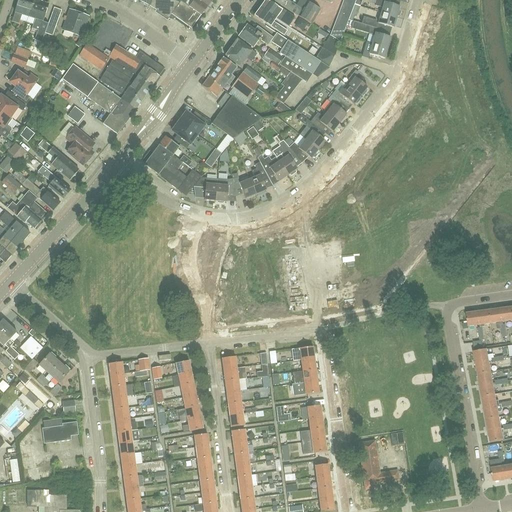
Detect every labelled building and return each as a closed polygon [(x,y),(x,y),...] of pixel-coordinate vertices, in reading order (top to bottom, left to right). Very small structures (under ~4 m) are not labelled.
[(22,15),(28,17),(34,0),(18,0),(17,6),(12,22),(18,24),(22,15)] [(49,4),(35,0),(34,0),(28,17),(35,20),(33,25),(32,29),(31,31),(37,33),(34,40),(41,43),(45,33),(39,31),(45,15),(49,4)] [(167,1),(167,0),(151,0),(149,6),(169,19),(170,20),(174,19),(176,18),(191,29),(200,16),(178,0),(174,6),(167,1)] [(178,0),(200,16),(201,16),(212,0),(167,0),(167,1),(174,6),(178,0)] [(267,0),(264,0),(260,7),(277,18),(279,15),(291,23),(295,17),(282,9),(282,10),(267,0)] [(298,7),(296,6),(288,0),(273,0),(291,12),(298,16),(301,11),(302,9),(303,7),(300,4),(298,7)] [(382,8),(381,13),(397,17),(398,16),(400,15),(401,12),(400,11),(399,9),(400,7),(392,4),(392,0),(393,0),(376,0),(375,5),(382,8)] [(343,1),(341,6),(352,10),(354,5),(343,1)] [(307,2),(304,6),(318,15),(321,10),(307,2)] [(303,7),(302,9),(301,11),(315,20),(318,15),(304,6),(303,7)] [(341,6),(340,11),(350,15),(350,14),(352,10),(341,6)] [(274,22),(277,18),(260,7),(254,16),(276,30),(284,36),(287,31),(279,25),(274,22)] [(53,8),(45,33),(47,34),(52,36),(62,11),(53,8)] [(69,10),(65,22),(62,30),(73,34),(80,14),(69,10)] [(315,20),(301,11),(298,16),(312,25),(315,20)] [(340,11),(338,16),(348,20),(350,15),(340,11)] [(393,28),(397,17),(381,13),(378,24),(393,28)] [(88,17),(80,14),(73,34),(82,37),(88,17)] [(439,14),(435,28),(449,32),(448,38),(459,41),(461,35),(458,35),(462,21),(439,14)] [(338,16),(336,21),(346,25),(348,20),(338,16)] [(353,22),(375,28),(377,21),(363,17),(361,24),(353,21),(353,22)] [(336,21),(334,26),(344,30),(346,25),(336,21)] [(373,35),(373,33),(375,28),(353,22),(351,29),(373,35)] [(267,46),(273,38),(258,27),(255,31),(247,25),(239,36),(253,47),(258,40),(260,42),(261,41),(267,46)] [(332,31),(342,35),(344,30),(334,26),(332,31)] [(332,31),(330,36),(340,42),(342,35),(332,31)] [(375,33),(372,44),(388,48),(391,38),(375,33)] [(307,83),(321,62),(279,34),(273,43),(282,49),(279,53),(285,57),(279,66),(289,72),(302,80),(307,83)] [(330,37),(323,47),(335,56),(335,55),(337,49),(340,43),(330,37)] [(251,62),(253,59),(257,54),(239,41),(240,40),(238,38),(231,47),(246,59),(251,62)] [(109,59),(108,58),(87,44),(79,55),(101,70),(109,59)] [(388,48),(372,44),(369,54),(384,59),(388,48)] [(430,46),(426,58),(451,65),(455,54),(459,55),(461,49),(445,44),(444,50),(430,46)] [(136,57),(124,50),(116,46),(109,57),(116,61),(115,63),(112,61),(100,82),(121,95),(134,74),(137,75),(121,99),(135,110),(164,69),(140,52),(136,57)] [(246,59),(231,47),(225,55),(241,66),(246,59)] [(334,56),(323,47),(316,58),(329,67),(334,56)] [(269,49),(264,56),(273,61),(278,65),(283,59),(269,49)] [(14,55),(13,57),(11,63),(24,68),(27,60),(14,55)] [(270,66),(273,61),(264,56),(261,60),(270,66)] [(218,65),(208,78),(222,89),(226,83),(229,85),(235,78),(231,75),(237,68),(223,58),(218,65)] [(426,58),(422,70),(437,74),(435,80),(446,83),(451,65),(426,58)] [(117,134),(135,110),(121,99),(73,65),(62,80),(110,114),(103,124),(117,134)] [(257,83),(261,77),(247,67),(243,72),(257,83)] [(361,96),(363,96),(364,95),(366,93),(367,91),(366,90),(367,88),(355,78),(359,73),(355,71),(348,80),(351,82),(348,86),(361,96)] [(9,83),(15,87),(11,92),(26,102),(29,97),(26,95),(37,80),(31,75),(28,79),(18,72),(9,83)] [(259,85),(243,72),(231,88),(247,101),(259,85)] [(273,97),(275,98),(283,104),(302,80),(289,72),(280,84),(282,85),(273,97)] [(202,87),(216,97),(222,89),(208,78),(202,87)] [(419,82),(412,93),(435,107),(441,97),(445,100),(449,94),(435,85),(431,90),(423,85),(419,82)] [(335,90),(331,95),(341,103),(345,98),(354,105),(355,104),(357,104),(358,103),(360,100),(360,99),(360,97),(361,96),(348,86),(346,85),(339,93),(335,90)] [(412,93),(405,103),(410,106),(418,111),(415,116),(425,123),(435,107),(412,93)] [(324,111),(326,113),(339,123),(346,115),(337,107),(341,103),(331,95),(328,100),(331,103),(324,111)] [(0,96),(0,110),(10,118),(17,108),(22,111),(26,107),(13,98),(10,103),(0,96)] [(232,97),(216,118),(212,124),(233,140),(239,135),(262,119),(232,97)] [(68,117),(78,124),(85,115),(75,107),(68,117)] [(0,135),(5,139),(11,131),(11,128),(8,126),(12,119),(10,118),(0,110),(0,135)] [(180,121),(179,122),(197,135),(204,126),(207,121),(202,117),(198,122),(186,113),(185,114),(183,113),(178,120),(180,121)] [(310,122),(313,124),(320,130),(324,125),(332,132),(339,123),(326,113),(323,117),(317,113),(310,122)] [(309,129),(313,124),(310,122),(301,115),(297,120),(309,129)] [(396,117),(389,126),(405,139),(407,140),(413,132),(418,136),(423,129),(406,115),(402,121),(396,117)] [(445,115),(439,124),(446,128),(451,120),(445,115)] [(197,135),(179,122),(178,123),(176,122),(171,129),(173,130),(172,132),(184,141),(181,145),(186,150),(190,145),(197,135)] [(389,126),(382,134),(388,139),(383,144),(399,157),(405,150),(399,146),(405,139),(389,126)] [(25,127),(19,136),(27,143),(34,134),(25,127)] [(94,145),(92,143),(75,129),(66,139),(73,145),(67,152),(83,165),(86,161),(89,161),(92,158),(91,156),(93,154),(89,151),(94,145)] [(312,131),(305,140),(318,150),(325,141),(312,131)] [(294,143),(289,148),(296,156),(301,150),(311,159),(313,157),(315,157),(318,153),(317,151),(318,150),(305,140),(300,135),(294,143)] [(433,135),(428,141),(434,146),(439,140),(433,135)] [(165,137),(159,145),(173,155),(179,147),(165,137)] [(43,141),(38,146),(47,153),(52,148),(43,141)] [(284,159),(279,162),(288,175),(289,175),(291,176),(296,173),(295,170),(297,169),(290,160),(296,156),(289,148),(283,141),(278,144),(284,152),(281,155),(284,159)] [(144,165),(185,195),(186,196),(196,184),(187,177),(179,171),(184,164),(179,160),(173,155),(159,145),(144,165)] [(371,149),(363,158),(381,172),(383,173),(390,165),(394,168),(399,162),(381,147),(376,153),(371,149)] [(47,153),(55,160),(51,165),(70,181),(70,180),(72,181),(76,176),(75,175),(78,171),(52,148),(47,153)] [(43,163),(46,159),(38,154),(35,158),(43,163)] [(183,155),(179,160),(184,164),(188,167),(192,162),(183,155)] [(288,175),(279,162),(274,165),(269,156),(264,159),(261,156),(258,158),(260,162),(268,178),(273,174),(279,182),(288,175)] [(15,164),(7,157),(0,165),(0,168),(7,174),(15,164)] [(363,158),(357,166),(363,170),(358,176),(374,189),(379,182),(376,179),(381,172),(363,158)] [(35,159),(30,164),(37,171),(42,165),(35,159)] [(418,166),(413,161),(409,166),(414,170),(418,166)] [(255,177),(250,179),(256,195),(257,194),(258,195),(260,195),(263,194),(264,193),(264,191),(266,190),(262,181),(269,179),(268,178),(260,162),(254,165),(256,169),(252,171),(255,177)] [(43,167),(38,172),(47,179),(51,174),(43,167)] [(187,176),(187,177),(196,184),(202,175),(193,168),(187,176)] [(407,170),(402,177),(406,181),(412,174),(407,170)] [(22,181),(26,178),(21,171),(17,174),(22,181)] [(48,187),(63,199),(70,190),(51,174),(47,179),(52,183),(48,187)] [(239,184),(240,184),(238,174),(232,175),(232,179),(233,179),(234,186),(239,184)] [(14,194),(21,186),(9,175),(2,183),(14,194)] [(204,200),(215,201),(217,185),(217,179),(201,177),(194,187),(205,188),(204,200)] [(226,202),(227,191),(235,192),(234,186),(233,179),(232,179),(228,180),(227,180),(217,179),(217,185),(215,201),(217,201),(217,203),(219,203),(222,204),(223,203),(224,202),(226,202)] [(239,184),(244,194),(246,199),(256,195),(250,179),(240,184),(239,184)] [(346,180),(338,189),(357,205),(364,198),(366,200),(372,193),(356,179),(351,185),(346,180)] [(43,188),(40,191),(27,180),(23,184),(53,211),(60,203),(43,188)] [(338,189),(331,197),(337,202),(332,207),(349,222),(355,216),(351,213),(357,205),(338,189)] [(397,193),(392,190),(386,197),(391,201),(397,193)] [(8,205),(6,207),(24,223),(26,221),(34,228),(41,220),(40,219),(46,213),(34,202),(37,199),(28,192),(23,198),(31,205),(28,209),(20,201),(16,206),(12,202),(9,206),(8,205)] [(382,201),(375,210),(380,214),(388,205),(382,201)] [(319,208),(308,215),(324,237),(341,225),(334,215),(327,220),(319,208)] [(13,226),(10,229),(23,241),(30,233),(5,213),(2,217),(13,226)] [(308,215),(298,223),(307,235),(302,238),(309,248),(324,237),(308,215)] [(360,226),(356,231),(362,236),(366,231),(360,226)] [(0,233),(17,248),(23,241),(10,229),(7,233),(0,227),(0,233)] [(285,230),(273,235),(283,259),(290,256),(292,261),(302,257),(296,242),(290,244),(285,230)] [(0,240),(0,245),(11,255),(17,248),(0,233),(0,239),(0,240)] [(267,253),(261,255),(266,266),(283,259),(273,235),(261,239),(267,253)] [(0,259),(4,263),(11,255),(0,245),(0,259)] [(511,320),(511,306),(501,309),(503,322),(511,320)] [(503,322),(501,309),(489,310),(491,323),(497,323),(498,330),(501,329),(500,325),(503,324),(503,322)] [(491,323),(489,310),(478,312),(480,325),(491,323)] [(480,325),(478,312),(467,313),(468,327),(480,325)] [(3,319),(0,322),(0,330),(10,340),(17,332),(3,319)] [(0,330),(0,343),(3,346),(4,345),(8,349),(5,352),(14,360),(19,355),(10,347),(13,343),(10,340),(0,330)] [(35,346),(30,352),(36,356),(40,351),(35,346)] [(301,360),(314,359),(313,347),(291,350),(293,362),(301,361),(301,360)] [(0,361),(8,369),(13,364),(5,357),(4,358),(0,354),(3,352),(0,349),(0,361)] [(488,355),(487,349),(473,352),(475,363),(489,361),(491,360),(491,358),(494,357),(493,354),(488,355)] [(40,366),(49,375),(60,363),(50,354),(40,366)] [(223,370),(237,368),(235,357),(222,359),(223,366),(223,370)] [(38,364),(33,360),(33,359),(24,369),(29,374),(38,364)] [(141,372),(149,371),(147,359),(139,360),(141,372)] [(315,363),(314,359),(301,360),(301,361),(302,372),(316,370),(315,363)] [(175,364),(178,375),(191,372),(189,361),(175,364)] [(475,363),(478,374),(491,372),(489,361),(475,363)] [(60,363),(49,375),(59,383),(69,372),(60,363)] [(108,364),(110,376),(123,374),(122,363),(108,364)] [(160,367),(152,369),(153,380),(161,379),(160,367)] [(225,382),(238,380),(237,368),(223,370),(224,375),(225,382)] [(317,381),(317,377),(316,370),(302,372),(294,373),(296,384),(317,381)] [(193,384),(191,372),(178,375),(180,386),(193,384)] [(480,386),(493,383),(491,372),(478,374),(480,386)] [(36,380),(40,385),(46,379),(41,374),(36,380)] [(111,387),(125,386),(123,374),(110,376),(111,387)] [(49,382),(46,379),(40,385),(44,388),(49,382)] [(238,380),(225,382),(226,393),(240,391),(238,380)] [(295,396),(307,395),(319,393),(318,386),(317,381),(296,384),(293,385),(295,396)] [(15,387),(20,392),(24,387),(20,383),(15,387)] [(480,386),(482,397),(495,395),(493,383),(480,386)] [(57,384),(50,393),(55,397),(62,389),(57,384)] [(180,386),(182,398),(196,395),(193,384),(180,386)] [(111,387),(113,399),(126,397),(125,386),(111,387)] [(245,390),(246,397),(259,395),(257,388),(245,390)] [(240,391),(226,393),(227,398),(228,405),(241,403),(240,391)] [(38,400),(29,392),(25,397),(31,402),(34,405),(36,403),(38,400)] [(198,406),(196,395),(182,398),(185,409),(198,406)] [(495,395),(482,397),(484,408),(497,406),(499,406),(499,403),(498,401),(496,401),(495,395)] [(114,410),(128,408),(126,397),(113,399),(114,410)] [(63,415),(75,413),(74,401),(62,402),(63,415)] [(243,414),(241,403),(228,405),(229,412),(229,416),(243,414)] [(501,408),(500,408),(500,405),(499,406),(497,406),(484,408),(486,420),(499,417),(498,411),(500,411),(501,409),(501,408)] [(185,409),(187,420),(200,418),(198,406),(185,409)] [(309,419),(322,417),(320,406),(307,408),(309,419)] [(114,410),(116,421),(129,420),(128,408),(114,410)] [(229,416),(231,428),(244,426),(243,414),(229,416)] [(309,419),(310,430),(323,429),(323,422),(322,417),(309,419)] [(488,431),(501,429),(499,417),(486,420),(488,431)] [(203,429),(200,418),(187,420),(189,432),(203,429)] [(117,433),(131,431),(129,420),(116,421),(117,433)] [(42,429),(44,444),(71,441),(70,437),(78,436),(77,422),(62,424),(62,426),(42,429)] [(323,429),(310,430),(311,442),(325,440),(324,436),(323,429)] [(503,440),(501,429),(488,431),(490,442),(503,440)] [(246,441),(245,430),(231,432),(233,443),(246,441)] [(131,431),(117,433),(119,444),(132,442),(131,431)] [(209,446),(207,434),(194,436),(195,448),(209,446)] [(285,434),(286,442),(297,442),(297,434),(285,434)] [(313,454),(326,452),(325,440),(311,442),(313,454)] [(248,453),(246,441),(233,443),(233,448),(234,455),(248,453)] [(358,444),(363,479),(365,490),(374,489),(373,484),(399,481),(398,471),(380,473),(375,441),(358,444)] [(132,442),(119,444),(120,456),(134,454),(132,442)] [(197,459),(210,457),(209,446),(195,448),(197,459)] [(236,466),(249,464),(248,453),(234,455),(235,462),(236,466)] [(134,454),(120,456),(122,467),(135,465),(134,454)] [(198,470),(212,469),(210,457),(197,459),(198,470)] [(20,483),(20,462),(4,462),(5,484),(20,483)] [(491,468),(493,482),(504,480),(502,466),(502,463),(499,464),(498,464),(498,467),(491,468)] [(236,470),(237,477),(251,476),(249,464),(236,466),(236,470)] [(511,478),(511,464),(502,466),(504,480),(511,478)] [(122,467),(123,478),(137,477),(135,465),(122,467)] [(330,476),(328,465),(315,466),(316,478),(330,476)] [(200,482),(213,480),(212,469),(198,470),(200,482)] [(251,476),(237,477),(239,489),(252,487),(251,476)] [(316,478),(318,490),(331,488),(330,481),(330,476),(316,478)] [(138,488),(137,477),(123,478),(125,490),(138,488)] [(213,480),(200,482),(201,493),(215,492),(213,480)] [(286,487),(287,494),(297,493),(296,485),(286,487)] [(252,487),(239,489),(240,500),(254,499),(252,487)] [(140,499),(138,488),(125,490),(126,501),(140,499)] [(332,495),(331,488),(318,490),(319,501),(333,499),(332,495)] [(80,511),(66,511),(66,496),(48,496),(48,491),(27,491),(28,508),(39,507),(38,511),(80,511)] [(203,505),(216,503),(215,492),(201,493),(203,505)] [(126,501),(127,511),(131,511),(141,511),(141,510),(146,510),(145,505),(141,506),(140,499),(126,501)] [(242,511),(255,510),(254,499),(240,500),(241,507),(242,511)] [(333,499),(319,501),(320,511),(324,511),(334,511),(333,503),(333,499)] [(217,511),(216,503),(203,505),(195,506),(195,511),(202,511),(204,511),(203,511),(217,511)]
